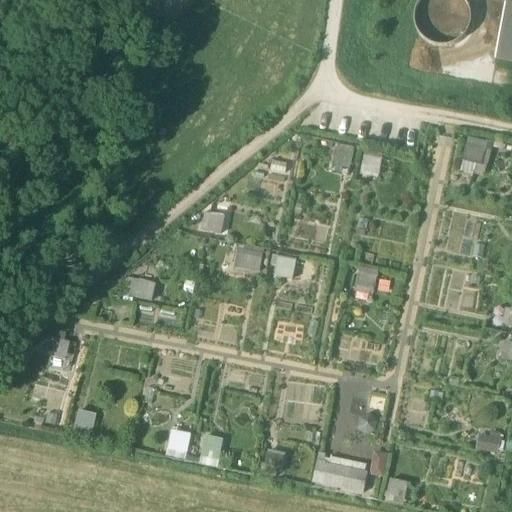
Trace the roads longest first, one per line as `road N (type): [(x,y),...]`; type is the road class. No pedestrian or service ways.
road 1 (track): [(335,0),(324,89),(50,315)]
road 2 (track): [(324,89),(511,130)]
